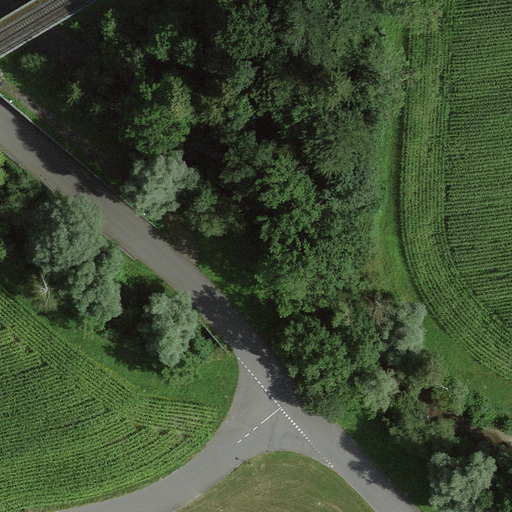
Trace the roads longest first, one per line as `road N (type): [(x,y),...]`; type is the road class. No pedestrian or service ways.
road 1 (unclassified): [(292,398),(177,270),(0,121)]
road 2 (unclassified): [(127,511),(174,491),(292,398)]
road 3 (unclassified): [(292,398),(398,511)]
